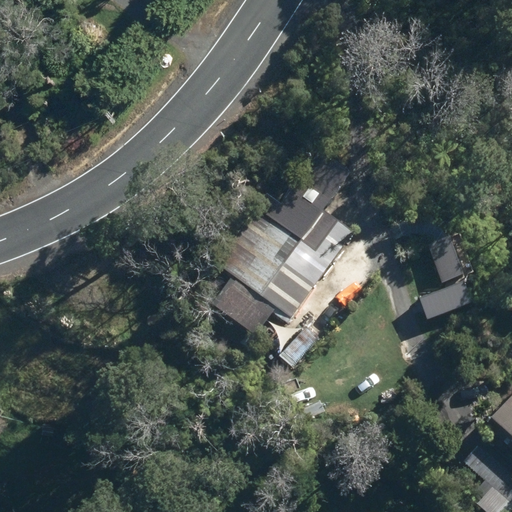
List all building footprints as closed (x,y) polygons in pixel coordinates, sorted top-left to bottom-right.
[(429,25),(399,23),(395,58),(425,60),(429,25)] [(206,260),(229,277),(208,306),(253,338),(274,309),(313,337),(356,277),(332,261),(354,230),(318,204),(296,235),(248,201),(206,260)] [(431,248),(407,259),(424,299),(449,288),(431,248)] [(299,330),(277,358),(292,371),(314,343),(299,330)] [(511,392),(489,419),(511,439),(511,392)] [(511,511),(511,504),(488,484),(470,505),(478,511),(511,511)]
